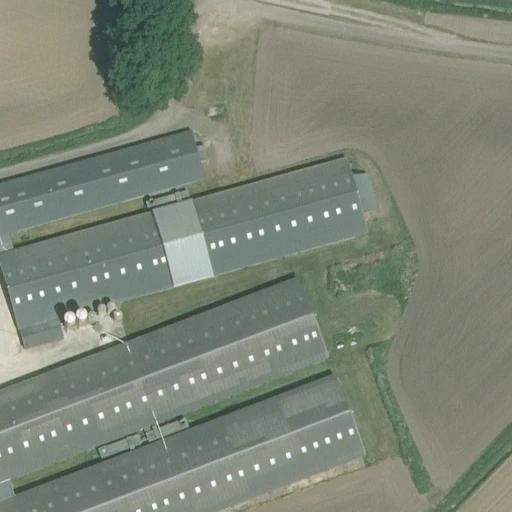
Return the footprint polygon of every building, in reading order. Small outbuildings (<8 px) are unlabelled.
[(0,188),(0,253),(14,249),(10,236),(205,179),(192,133),(0,188)] [(0,257),(0,258),(26,351),(50,344),(44,324),(366,234),(346,161),(0,257)] [(297,280),(0,393),(0,486),(10,483),(328,360),(302,292),(297,280)] [(16,499),(0,504),(0,511),(222,511),(365,457),(334,377),(16,499)] [(10,483),(0,486),(0,504),(16,499),(10,483)]
